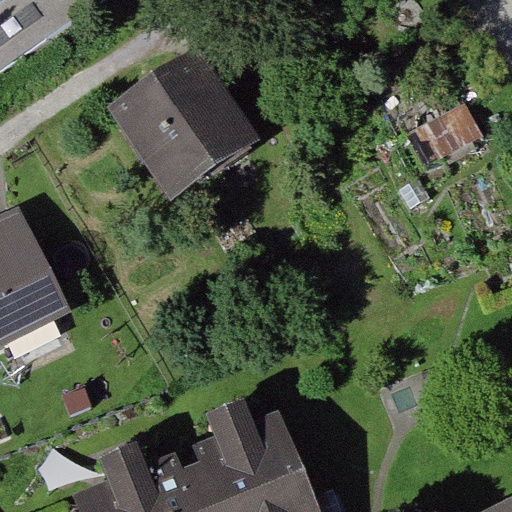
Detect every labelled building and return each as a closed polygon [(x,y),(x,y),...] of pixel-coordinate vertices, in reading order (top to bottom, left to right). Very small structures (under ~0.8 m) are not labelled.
[(0,0),(0,83),(120,0),(0,0)] [(259,142),(199,45),(110,107),(170,198),(259,142)] [(458,148),(398,176),(415,214),(476,183),(458,148)] [(13,216),(0,221),(0,350),(62,321),(13,216)] [(107,484),(74,498),(79,511),(323,511),(285,417),(258,427),(248,403),(201,422),(213,451),(148,477),(137,449),(99,464),(107,484)]
